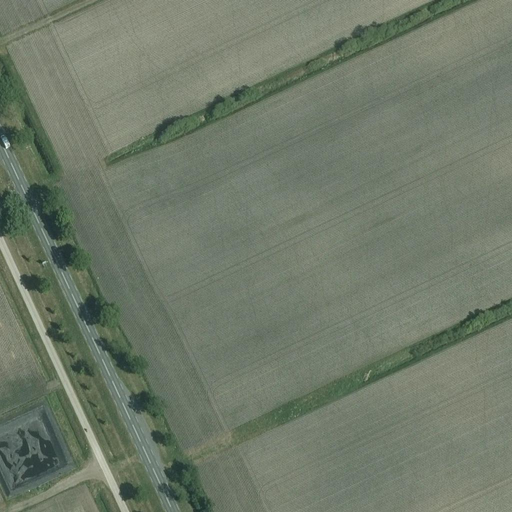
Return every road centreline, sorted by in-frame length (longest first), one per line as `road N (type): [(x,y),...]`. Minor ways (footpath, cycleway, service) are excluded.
road 1 (primary): [(170,511),(0,147)]
road 2 (unclassified): [(122,511),(0,245)]
